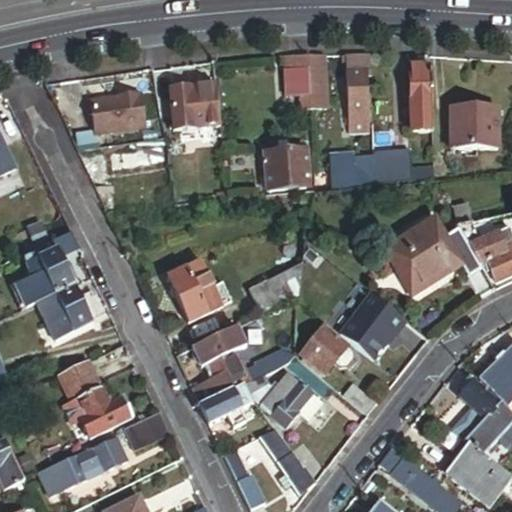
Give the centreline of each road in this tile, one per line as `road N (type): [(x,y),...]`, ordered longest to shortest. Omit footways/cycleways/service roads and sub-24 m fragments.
road 1 (secondary): [(511,11),(408,5),(207,13),(0,51)]
road 2 (residential): [(229,511),(46,142)]
road 3 (residential): [(511,307),(414,387),(317,511)]
